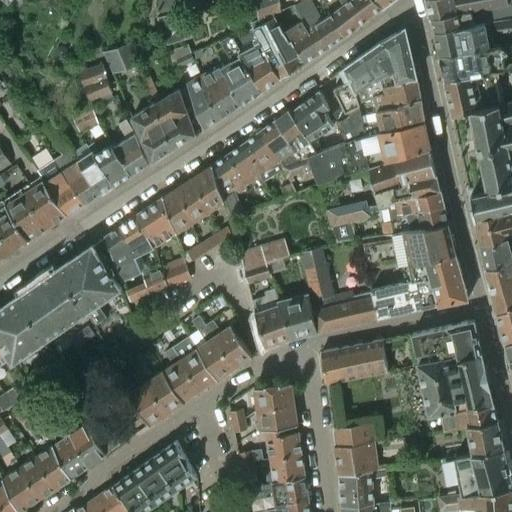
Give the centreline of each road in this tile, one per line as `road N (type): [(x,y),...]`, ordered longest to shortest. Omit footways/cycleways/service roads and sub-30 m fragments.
road 1 (residential): [(411,2),(72,234)]
road 2 (residential): [(309,346),(263,362),(45,511)]
road 3 (residential): [(411,2),(483,303)]
road 4 (residential): [(483,303),(309,346)]
road 5 (residential): [(328,511),(309,346)]
road 6 (unknown): [(263,362),(231,275),(209,269),(170,283)]
road 7 (residential): [(72,234),(0,130)]
